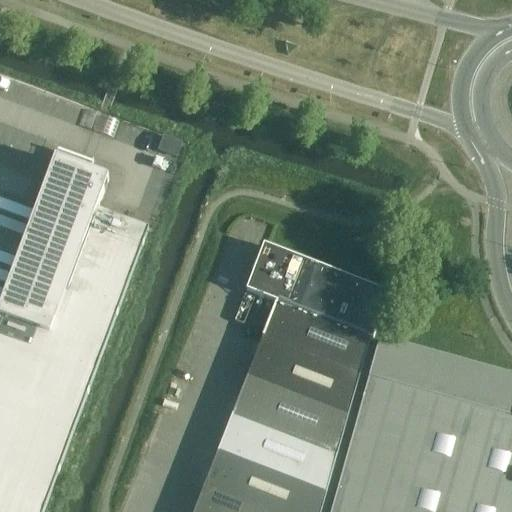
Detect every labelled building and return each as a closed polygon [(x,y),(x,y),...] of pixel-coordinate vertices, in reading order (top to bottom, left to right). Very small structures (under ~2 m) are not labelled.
[(0,511),(44,511),(147,234),(148,232),(97,213),(108,180),(90,174),(55,161),(0,308),(0,511)] [(276,305),(276,304),(369,341),(372,342),(385,295),(264,248),(256,267),(255,266),(251,269),(252,274),(254,274),(246,293),(276,305)] [(276,304),(276,305),(262,341),(359,379),(369,341),(276,304)] [(247,378),(348,417),(359,379),(262,341),(247,378)] [(511,511),(511,378),(380,342),(378,348),(368,381),(331,511),(511,511)] [(348,417),(247,378),(233,416),(337,456),(348,417)] [(337,456),(233,416),(218,453),(326,495),(337,456)] [(321,511),(326,495),(218,453),(204,490),(259,511),(321,511)] [(259,511),(204,490),(195,511),(259,511)]
